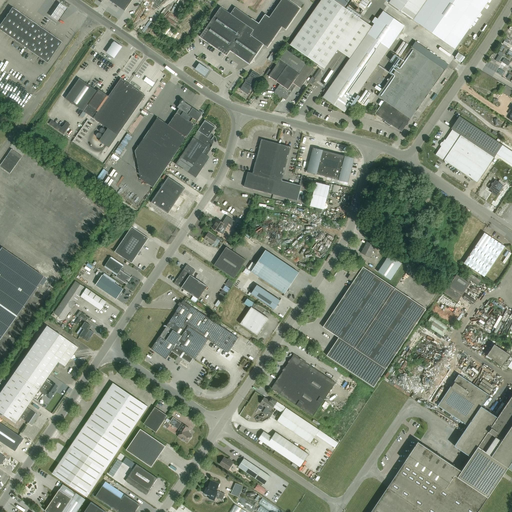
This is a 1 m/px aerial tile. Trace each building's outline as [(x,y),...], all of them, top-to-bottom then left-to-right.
[(108,0),(125,11),(132,0),(108,0)] [(286,30),(301,9),(287,0),(281,0),(270,18),(265,15),(259,24),(235,8),(231,14),(221,7),(200,37),(227,56),(230,51),(250,64),(264,44),(268,47),(282,27),(286,30)] [(325,69),(360,18),(343,7),(333,0),(321,0),(290,45),(325,69)] [(390,0),(389,3),(391,4),(413,19),(418,11),(419,10),(426,0),(390,0)] [(426,0),(413,20),(450,45),(481,0),(426,0)] [(68,7),(60,2),(51,15),(59,20),(68,7)] [(12,8),(0,24),(0,30),(47,63),(61,42),(12,8)] [(380,15),(350,58),(323,97),(345,112),(402,30),(380,15)] [(122,46),(113,40),(106,51),(115,57),(122,46)] [(401,133),(445,70),(412,47),(378,96),(384,101),(375,114),(385,121),(384,122),(391,126),(392,126),(401,133)] [(296,85),(300,88),(314,69),(307,64),(287,50),(280,60),(269,76),(276,81),(280,84),(274,92),(286,100),(294,88),(296,85)] [(272,52),(267,59),(272,63),(277,56),(272,52)] [(200,63),(196,69),(204,75),(208,69),(200,63)] [(260,76),(253,71),(242,86),(250,91),(260,76)] [(100,123),(108,128),(99,141),(109,148),(146,96),(128,83),(121,79),(109,96),(99,89),(97,91),(79,79),(65,99),(83,111),(86,113),(100,123)] [(197,121),(202,114),(185,103),(185,102),(184,101),(183,100),(182,100),(181,101),(181,102),(180,103),(181,104),(178,108),(180,109),(169,125),(158,118),(135,151),(141,179),(153,188),(195,125),(198,121),(197,121)] [(496,154),(502,145),(460,117),(452,129),(452,130),(494,158),(496,154)] [(52,120),(49,124),(64,134),(66,130),(70,125),(67,122),(64,126),(62,127),(52,120)] [(176,164),(189,173),(196,178),(210,158),(206,155),(213,145),(210,143),(214,137),(211,134),(215,128),(205,122),(198,132),(194,138),(180,158),(176,164)] [(477,183),(494,158),(452,130),(435,155),(477,183)] [(262,139),(253,173),(248,172),(244,187),(273,194),(298,201),(301,186),(282,181),(291,147),(262,139)] [(497,153),(496,154),(511,164),(511,151),(502,145),(501,148),(497,153)] [(12,149),(0,165),(0,166),(10,173),(22,156),(12,149)] [(340,180),(346,156),(322,150),(316,174),(340,180)] [(19,162),(15,168),(17,169),(15,172),(17,174),(18,173),(20,174),(25,167),(19,162)] [(39,166),(34,173),(42,179),(48,172),(39,166)] [(312,188),(314,179),(302,176),(300,185),(312,188)] [(168,177),(151,202),(168,214),(171,210),(180,197),(185,188),(168,177)] [(492,193),(494,194),(497,196),(502,187),(499,185),(500,184),(495,181),(490,189),(493,191),(492,193)] [(327,210),(330,200),(325,198),(328,186),(316,183),(310,206),(327,210)] [(235,221),(232,219),(227,216),(223,222),(217,219),(215,222),(216,222),(212,228),(219,232),(217,234),(220,237),(229,224),(232,226),(235,221)] [(132,264),(149,238),(132,227),(115,252),(132,264)] [(213,245),(217,238),(208,233),(204,239),(213,245)] [(479,241),(464,263),(484,277),(505,246),(484,233),(481,237),(480,237),(478,240),(479,241)] [(370,258),(376,246),(367,242),(361,253),(370,258)] [(0,339),(44,277),(1,247),(0,249),(0,339)] [(234,279),(246,260),(226,247),(214,265),(234,279)] [(251,271),(260,277),(285,294),(287,291),(288,292),(290,289),(289,288),(299,273),(266,250),(251,271)] [(389,255),(378,272),(391,280),(402,263),(389,255)] [(127,285),(131,278),(121,271),(124,266),(111,257),(104,267),(117,276),(116,277),(127,285)] [(199,299),(207,286),(192,276),(192,275),(195,270),(187,265),(174,283),(181,288),(182,288),(199,299)] [(426,309),(395,288),(363,267),(361,271),(354,266),(348,274),(350,275),(347,279),(353,282),(323,327),(339,338),(327,356),(374,387),(426,309)] [(456,276),(445,292),(458,302),(470,285),(469,284),(471,281),(479,287),(482,282),(471,274),(468,279),(466,282),(456,276)] [(117,300),(124,290),(103,275),(96,285),(117,300)] [(229,279),(225,285),(231,288),(234,283),(229,279)] [(64,321),(80,296),(101,310),(107,302),(86,288),(75,281),(54,314),(64,321)] [(274,309),(275,309),(280,301),(257,285),(251,294),(274,309)] [(248,299),(245,303),(251,308),(252,307),(254,303),(248,299)] [(166,359),(172,351),(190,363),(193,358),(195,360),(208,340),(228,353),(239,338),(183,301),(151,349),(166,359)] [(257,335),(260,331),(268,318),(254,309),(252,307),(251,308),(240,324),(257,335)] [(432,315),(425,325),(442,336),(449,327),(432,315)] [(88,341),(94,333),(89,330),(92,327),(86,322),(82,328),(85,330),(80,336),(88,341)] [(47,326),(0,392),(0,412),(15,423),(20,417),(24,420),(32,425),(38,415),(27,407),(33,398),(46,378),(57,363),(64,367),(78,347),(58,333),(47,326)] [(494,345),(486,356),(501,366),(502,366),(501,366),(509,355),(505,353),(494,345)] [(509,355),(501,366),(502,366),(506,369),(511,360),(511,346),(508,350),(505,353),(509,355)] [(313,417),(336,383),(294,355),(271,388),(274,390),(280,394),(313,417)] [(511,394),(496,418),(480,407),(488,396),(458,375),(437,406),(468,427),(454,447),(470,458),(478,448),(508,468),(511,462),(511,394)] [(37,401),(42,393),(50,399),(55,391),(54,390),(57,386),(51,381),(46,378),(33,398),(37,401)] [(102,399),(72,444),(52,473),(87,497),(148,407),(113,383),(108,390),(107,389),(106,389),(105,390),(106,392),(101,398),(102,399)] [(264,397),(260,404),(266,407),(262,412),(270,417),(273,412),(271,411),(273,407),(277,402),(272,398),(270,401),(264,397)] [(310,444),(319,430),(277,402),(273,407),(282,413),(277,421),(310,444)] [(167,416),(155,407),(144,424),(156,432),(167,416)] [(174,418),(170,423),(178,429),(182,423),(174,418)] [(0,441),(4,444),(14,451),(23,438),(0,422),(0,441)] [(183,441),(184,441),(187,443),(190,439),(191,439),(191,438),(191,437),(192,436),(187,432),(187,431),(189,428),(183,424),(179,430),(181,432),(178,436),(182,439),(182,441),(183,441)] [(140,429),(130,444),(126,450),(151,467),(166,446),(140,429)] [(258,439),(266,444),(300,467),(309,454),(275,432),(272,437),(263,431),(258,439)] [(478,448),(470,458),(461,472),(417,442),(404,462),(405,462),(371,511),(477,511),(487,498),(487,499),(508,468),(478,448)] [(224,457),(220,464),(228,470),(233,462),(230,460),(230,461),(224,457)] [(271,477),(244,458),(238,467),(255,478),(265,485),(271,477)] [(146,495),(158,478),(137,464),(125,481),(146,495)] [(208,488),(206,487),(206,489),(204,489),(203,490),(203,491),(204,492),(204,493),(210,496),(209,498),(214,501),(216,497),(222,500),(225,494),(218,491),(217,492),(216,491),(219,484),(211,480),(208,488)] [(106,481),(103,486),(95,497),(117,511),(135,511),(136,511),(140,505),(106,481)] [(72,498),(62,511),(77,511),(86,499),(63,484),(59,490),(72,498)] [(266,490),(258,484),(254,489),(263,495),(266,490)] [(46,511),(62,511),(72,498),(59,490),(45,511),(46,511)] [(105,511),(91,502),(84,511),(105,511)]
